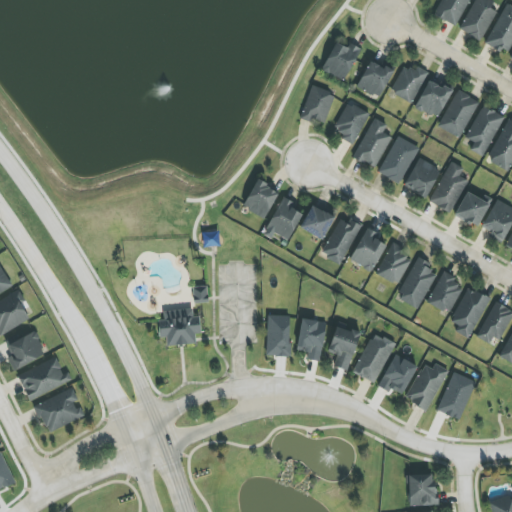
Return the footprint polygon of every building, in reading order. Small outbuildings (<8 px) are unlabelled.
[(441,0),(434,16),(456,27),(468,0),(441,0)] [(481,41),(499,6),(488,0),(474,0),(459,30),(481,41)] [(511,44),(511,6),(506,4),(485,43),(507,54),(511,44)] [(350,43),(347,48),(335,42),(321,70),(344,82),(360,48),(350,43)] [(370,61),(356,86),(378,98),(395,67),(383,60),(380,66),(370,61)] [(428,73),(416,66),(414,71),(403,66),(390,92),(412,104),(428,73)] [(439,119),(451,91),(428,80),(415,108),(439,119)] [(335,94),(312,86),(300,117),(323,126),(335,94)] [(461,138),(478,101),(456,90),(439,128),(461,138)] [(369,114),(347,103),(334,128),(343,133),(340,138),(353,145),(369,114)] [(474,142),(470,151),(484,157),(504,117),(482,106),(466,139),(474,142)] [(375,169),(391,137),(382,133),(386,125),(374,118),(353,157),(375,169)] [(488,163),(510,172),(511,166),(511,121),(506,119),(488,163)] [(417,146),(395,137),(379,175),(402,184),(417,146)] [(404,188),(427,198),(440,169),(417,159),(404,188)] [(463,168),(449,162),(430,203),(452,213),(467,180),(459,177),(463,168)] [(265,218),(278,191),(255,180),(243,208),(265,218)] [(454,217),(477,228),(491,199),(481,194),(480,198),(466,192),(454,217)] [(295,204),(283,197),(263,234),(271,239),(274,233),(288,240),(302,214),(292,209),(295,204)] [(480,230),(503,241),(511,222),(511,207),(495,200),(480,230)] [(322,240),(335,216),(312,204),(299,228),(322,240)] [(338,219),(322,256),(342,265),(360,224),(350,220),(348,223),(338,219)] [(349,260),(372,272),(386,245),(374,239),(376,234),(366,228),(349,260)] [(398,285),(412,255),(390,245),(376,275),(398,285)] [(436,275),(428,271),(432,264),(418,257),(397,299),(418,310),(436,275)] [(0,294),(13,287),(0,265),(0,294)] [(449,314),(463,287),(454,283),(456,278),(443,271),(427,302),(449,314)] [(193,287),(194,303),(208,302),(207,287),(193,287)] [(450,322),(458,326),(455,332),(469,339),(489,299),(468,288),(450,322)] [(19,293),(0,300),(0,334),(31,322),(19,293)] [(489,344),(493,338),(499,341),(511,315),(511,311),(495,302),(477,337),(489,344)] [(167,346),(195,344),(195,334),(200,334),(199,316),(193,317),(192,309),(163,311),(164,319),(159,320),(159,338),(166,337),(167,346)] [(266,356),(289,356),(290,316),(267,316),(266,356)] [(296,350),(308,353),(307,359),(319,362),(326,323),(302,319),(296,350)] [(347,371),(360,334),(337,325),(327,352),(337,355),(333,366),(347,371)] [(46,354),(34,331),(6,346),(11,356),(7,358),(13,371),(46,354)] [(511,332),(499,356),(511,362),(511,332)] [(395,344),(374,333),(352,372),(374,384),(395,344)] [(403,396),(416,364),(393,355),(380,386),(403,396)] [(72,380),(68,372),(63,374),(55,357),(17,376),(30,401),(72,380)] [(424,364),(405,399),(427,411),(448,371),(435,364),(432,369),(424,364)] [(437,411),(460,420),(475,381),(452,372),(437,411)] [(85,417),(79,403),(73,388),(35,405),(47,433),(85,417)] [(0,452),(0,490),(15,484),(1,452),(0,452)] [(408,506),(436,505),(435,474),(407,475),(408,506)] [(511,511),(511,499),(509,500),(507,495),(488,501),(491,511),(511,511)]
